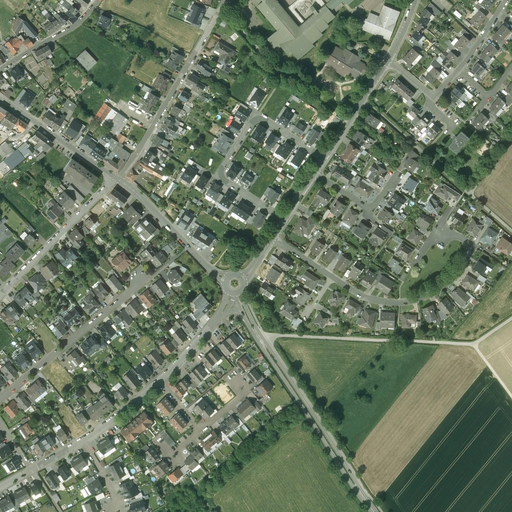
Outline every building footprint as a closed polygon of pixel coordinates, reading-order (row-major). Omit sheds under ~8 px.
[(299,26),(276,0),(261,0),(262,1),(257,6),(277,30),(267,38),(274,47),(278,44),(287,54),(291,51),(298,59),(314,46),(312,43),(323,34),(321,32),(329,25),(327,23),(335,16),(333,14),(346,3),(347,5),(353,0),(325,0),(327,2),(325,4),(321,7),(317,11),(313,6),(310,8),(314,13),(304,22),(301,25),(299,26)] [(304,22),(294,9),(304,0),(315,0),(321,7),(325,4),(321,0),(296,0),(287,8),(301,25),(304,22)] [(480,4),(476,0),(474,3),(477,5),(481,9),(483,6),(480,4)] [(492,5),(486,0),(483,0),(480,4),(483,6),(487,10),(492,5)] [(71,5),(70,6),(64,1),(61,5),(63,7),(64,7),(73,15),(77,10),(71,5)] [(190,12),(202,17),(204,13),(203,13),(204,10),(205,9),(198,7),(193,5),(190,12)] [(384,6),(379,17),(370,13),(367,20),(366,19),(362,29),(389,40),(392,33),(391,32),(399,12),(384,6)] [(73,15),(64,7),(62,10),(69,17),(68,18),(69,19),(68,20),(72,24),(77,18),(73,15)] [(426,9),(421,15),(423,16),(427,20),(432,14),(429,12),(430,11),(427,8),(426,9)] [(485,17),(479,11),(474,16),(481,22),(485,17)] [(201,21),(202,17),(190,12),(187,19),(192,22),(198,24),(200,20),(201,21)] [(59,16),(57,14),(55,15),(57,18),(52,21),(48,18),(47,19),(50,22),(51,22),(56,30),(66,22),(65,21),(59,16)] [(474,16),(472,14),(467,19),(476,27),(481,22),(474,16)] [(105,16),(101,15),(97,25),(105,28),(107,23),(109,24),(111,19),(105,16)] [(423,16),(418,22),(420,23),(424,27),(429,21),(427,20),(423,16)] [(25,21),(18,17),(11,29),(16,35),(22,25),(33,38),(37,35),(25,21)] [(50,22),(42,29),(48,36),(56,30),(51,22),(50,22)] [(420,23),(415,29),(417,31),(421,34),(426,29),(424,27),(420,23)] [(503,25),(497,32),(504,38),(510,31),(507,28),(503,25)] [(417,31),(412,36),(413,37),(417,40),(418,41),(423,36),(421,34),(417,31)] [(504,38),(497,32),(492,38),(498,43),(502,46),(506,41),(504,38)] [(28,38),(24,40),(20,34),(17,37),(23,44),(27,49),(33,45),(31,41),(30,41),(28,38)] [(470,41),(463,35),(458,41),(465,46),(470,41)] [(12,40),(11,41),(17,48),(23,44),(17,37),(12,40)] [(458,41),(455,38),(451,44),(456,48),(460,52),(465,46),(458,41)] [(17,48),(11,41),(12,40),(11,39),(5,44),(9,48),(11,51),(13,53),(18,49),(17,48)] [(233,51),(219,42),(214,49),(220,53),(219,55),(221,56),(218,61),(225,65),(233,51)] [(495,48),(491,44),(485,51),(492,56),(497,50),(495,48)] [(6,51),(3,46),(0,48),(5,56),(11,51),(9,48),(6,51)] [(47,46),(41,49),(45,56),(51,53),(47,46)] [(347,52),(344,50),(343,52),(335,46),(331,53),(332,54),(332,55),(330,54),(327,59),(329,61),(327,64),(334,69),(335,68),(338,70),(338,71),(345,75),(347,71),(354,75),(355,73),(359,75),(361,72),(364,74),(368,68),(364,66),(365,65),(358,61),(359,60),(357,58),(357,57),(347,51),(347,52)] [(419,54),(412,48),(407,54),(414,60),(419,54)] [(45,56),(41,49),(34,53),(38,60),(45,56)] [(85,50),(76,58),(87,71),(96,62),(85,50)] [(179,54),(174,51),(173,52),(170,57),(171,57),(179,62),(182,58),(179,56),(179,54)] [(492,56),(485,51),(480,57),(485,61),(487,63),(492,56)] [(452,52),(451,52),(446,57),(453,63),(457,57),(452,52)] [(414,60),(407,54),(403,59),(407,63),(409,65),(414,60)] [(444,54),(441,58),(439,57),(438,59),(443,63),(448,68),(453,63),(446,57),(444,54)] [(170,57),(166,65),(175,70),(179,62),(171,57),(170,57)] [(207,65),(200,60),(195,68),(209,76),(213,70),(214,69),(207,65)] [(436,61),(435,60),(431,65),(434,67),(437,70),(441,65),(436,61)] [(480,65),(477,63),(472,70),(476,73),(478,76),(484,69),(480,65)] [(19,70),(17,67),(10,72),(12,76),(15,81),(23,75),(19,70)] [(437,70),(434,67),(429,73),(436,78),(440,73),(437,70)] [(19,70),(23,75),(24,77),(28,74),(23,68),(19,70)] [(429,73),(424,78),(426,80),(431,84),(436,78),(429,73)] [(199,78),(192,74),(187,83),(193,87),(201,91),(203,93),(207,87),(197,81),(199,78)] [(162,75),(161,75),(161,76),(160,75),(160,76),(159,76),(158,78),(158,79),(159,79),(155,86),(163,91),(169,80),(162,75)] [(397,80),(391,86),(397,91),(403,84),(397,80)] [(408,89),(403,84),(397,91),(402,96),(408,89)] [(5,93),(1,91),(0,92),(8,98),(13,90),(10,87),(9,89),(8,89),(5,93)] [(457,88),(456,87),(452,92),(462,101),(467,96),(460,90),(457,88)] [(471,95),(463,87),(461,89),(461,90),(467,95),(469,97),(471,95)] [(408,89),(402,96),(408,101),(409,99),(413,94),(408,89)] [(18,97),(21,99),(25,92),(26,93),(26,92),(23,90),(18,97)] [(191,95),(183,90),(179,97),(186,102),(191,95)] [(260,92),(257,90),(253,96),(250,102),(253,104),(253,103),(254,104),(258,107),(265,96),(260,93),(260,92)] [(33,98),(26,93),(25,92),(21,99),(19,101),(27,106),(33,98)] [(462,101),(452,92),(447,98),(452,102),(454,104),(455,101),(459,105),(462,102),(462,101)] [(54,93),(47,98),(52,103),(58,98),(54,93)] [(159,98),(149,93),(147,97),(148,97),(146,101),(154,105),(159,98)] [(67,98),(62,104),(72,111),(76,104),(67,98)] [(505,103),(499,98),(494,103),(500,108),(505,103)] [(146,101),(145,100),(143,104),(145,105),(143,109),(150,113),(154,105),(146,101)] [(98,120),(102,123),(112,109),(104,103),(95,118),(96,119),(98,120)] [(500,108),(494,103),(489,108),(492,110),(495,114),(500,108)] [(181,109),(174,105),(170,112),(181,118),(185,112),(181,109)] [(185,105),(182,109),(181,109),(185,112),(188,113),(191,109),(185,105)] [(410,107),(406,111),(414,118),(416,116),(419,112),(411,105),(410,107)] [(246,110),(240,106),(235,114),(236,115),(241,118),(245,121),(250,113),(246,110)] [(112,109),(102,123),(109,128),(108,129),(114,134),(117,130),(125,118),(112,109)] [(286,109),(283,113),(278,120),(286,125),(290,120),(294,114),(293,113),(286,109)] [(495,114),(492,110),(490,113),(494,117),(496,119),(498,116),(495,114)] [(18,119),(8,112),(7,112),(1,122),(11,129),(15,124),(18,119)] [(53,116),(46,112),(41,120),(48,124),(53,116)] [(481,113),(476,118),(483,124),(488,119),(485,117),(481,113)] [(379,123),(373,118),(374,117),(369,114),(364,121),(375,128),(376,128),(378,130),(383,124),(379,121),(379,122),(380,122),(379,123)] [(53,116),(48,124),(57,130),(65,116),(63,115),(60,119),(56,117),(56,118),(53,116)] [(492,119),(487,115),(485,117),(488,119),(492,123),(496,119),(494,117),(492,119)] [(336,116),(332,120),(337,124),(340,119),(336,116)] [(420,120),(414,127),(420,132),(429,121),(424,116),(420,120)] [(120,132),(129,120),(125,118),(117,130),(120,132)] [(167,118),(161,127),(178,137),(183,128),(179,126),(177,128),(173,125),(175,122),(167,118)] [(476,118),(472,124),(481,132),(482,131),(484,130),(485,130),(485,128),(486,127),(483,124),(476,118)] [(27,125),(18,119),(15,124),(18,129),(22,132),(27,125)] [(81,126),(72,121),(65,132),(74,138),(79,130),(81,126)] [(234,121),(233,121),(228,128),(236,133),(241,126),(240,125),(234,121)] [(301,124),(298,122),(293,130),(301,135),(303,132),(306,127),(303,125),(303,124),(302,123),(301,124)] [(259,124),(251,136),(258,141),(259,141),(263,135),(267,129),(259,124)] [(430,128),(426,134),(427,134),(426,135),(431,139),(439,130),(434,125),(430,128)] [(428,127),(422,133),(425,136),(426,135),(427,134),(426,134),(430,128),(428,127)] [(106,132),(112,137),(114,134),(108,129),(106,132)] [(320,134),(313,129),(311,132),(307,137),(306,139),(313,143),(317,139),(320,134)] [(47,138),(37,131),(31,138),(41,145),(47,138)] [(367,137),(358,131),(353,139),(361,145),(367,149),(372,141),(367,137)] [(112,137),(106,132),(104,135),(102,138),(108,142),(112,137)] [(455,136),(452,140),(453,141),(448,146),(456,153),(459,149),(465,141),(466,142),(469,138),(461,132),(456,137),(455,136)] [(78,143),(77,144),(83,148),(89,139),(89,140),(92,136),(88,133),(86,135),(83,138),(83,137),(78,143)] [(121,144),(126,137),(119,133),(115,140),(121,144)] [(222,133),(218,140),(228,146),(232,140),(227,136),(222,133)] [(279,138),(271,133),(265,142),(273,147),(276,143),(279,138)] [(164,139),(157,135),(153,143),(162,148),(168,151),(170,148),(167,147),(169,143),(163,140),(164,139)] [(52,142),(47,138),(41,145),(43,146),(47,149),(52,142)] [(89,140),(89,139),(83,148),(90,153),(95,146),(90,142),(91,141),(89,140)] [(14,152),(5,159),(4,160),(3,161),(0,163),(0,171),(4,176),(32,151),(29,147),(31,145),(27,140),(14,152)] [(115,140),(108,150),(109,150),(112,152),(115,147),(117,145),(118,142),(115,140)] [(228,146),(218,140),(214,146),(219,149),(224,152),(228,146)] [(5,141),(0,145),(0,154),(4,160),(5,159),(14,152),(5,141)] [(293,147),(286,142),(283,147),(278,154),(286,159),(293,147)] [(162,148),(153,143),(151,145),(158,150),(161,151),(162,148)] [(271,150),(274,152),(279,145),(276,143),(273,147),(271,150)] [(354,147),(349,144),(345,150),(355,157),(359,151),(354,147)] [(117,145),(115,147),(128,155),(125,160),(126,161),(130,154),(122,148),(117,145)] [(158,150),(151,145),(149,150),(156,154),(158,150)] [(278,155),(278,154),(283,147),(279,145),(274,152),(278,155)] [(367,152),(356,145),(354,147),(359,151),(365,155),(367,152)] [(107,154),(95,146),(90,153),(102,161),(107,154)] [(128,155),(115,147),(112,152),(113,154),(115,154),(122,158),(125,160),(128,155)] [(149,150),(148,149),(144,158),(151,162),(152,161),(156,154),(149,150)] [(109,150),(107,154),(102,161),(107,165),(109,161),(108,160),(113,154),(112,152),(109,150)] [(306,155),(298,150),(295,156),(291,162),(299,167),(306,155)] [(355,157),(345,150),(341,157),(345,160),(351,163),(355,157)] [(42,152),(35,158),(38,161),(45,155),(42,152)] [(411,157),(406,164),(405,163),(403,166),(411,171),(415,166),(417,167),(419,164),(414,160),(416,157),(412,155),(412,154),(411,157)] [(122,160),(117,167),(112,163),(110,167),(118,173),(121,169),(126,161),(125,160),(122,158),(121,159),(122,160)] [(151,162),(144,158),(142,161),(154,167),(156,164),(152,161),(151,162)] [(98,178),(71,159),(64,169),(80,180),(80,181),(83,183),(83,182),(91,188),(98,178)] [(387,172),(390,168),(377,159),(374,163),(387,172)] [(142,161),(140,160),(138,163),(141,165),(141,166),(162,179),(163,177),(162,177),(164,174),(154,167),(142,161)] [(138,163),(127,176),(133,181),(139,174),(136,172),(141,166),(141,165),(138,163)] [(241,168),(234,163),(230,168),(227,174),(229,175),(232,177),(234,179),(236,176),(241,168)] [(386,171),(374,163),(370,170),(373,172),(370,177),(377,182),(383,174),(383,175),(386,171)] [(197,172),(188,166),(181,177),(190,183),(191,181),(196,174),(197,172)] [(333,174),(332,175),(339,180),(345,171),(338,167),(333,174)] [(345,171),(339,180),(347,185),(348,184),(351,179),(353,176),(345,171)] [(254,178),(245,173),(240,180),(249,186),(251,183),(254,178)] [(209,179),(202,175),(201,177),(196,185),(202,189),(209,179)] [(409,177),(407,179),(402,187),(405,189),(405,190),(406,191),(406,190),(410,192),(416,182),(409,177)] [(169,196),(175,183),(171,181),(165,194),(169,196)] [(218,192),(221,187),(214,182),(206,194),(213,198),(213,199),(218,192)] [(361,182),(359,186),(357,185),(354,189),(367,198),(373,190),(368,187),(361,182)] [(68,191),(60,184),(58,187),(63,192),(64,192),(66,193),(68,191)] [(84,199),(70,185),(66,189),(80,203),(84,199)] [(455,193),(445,186),(442,189),(439,187),(435,193),(446,200),(449,196),(452,198),(455,193)] [(280,194),(271,188),(271,189),(266,196),(265,197),(270,200),(269,201),(274,204),(280,194)] [(114,189),(108,197),(112,200),(113,199),(115,201),(121,194),(114,189)] [(331,196),(320,190),(315,197),(316,198),(320,201),(325,204),(331,196)] [(220,203),(228,208),(231,204),(236,197),(227,191),(224,196),(220,203)] [(66,193),(64,192),(63,192),(56,199),(62,205),(66,209),(74,201),(66,193)] [(221,194),(218,192),(213,199),(213,198),(213,199),(216,201),(221,194)] [(400,197),(394,193),(394,194),(392,197),(391,197),(392,197),(390,200),(389,200),(390,200),(388,203),(387,203),(387,204),(391,206),(399,211),(398,210),(405,200),(400,197)] [(121,194),(115,201),(122,206),(128,199),(121,194)] [(220,203),(224,196),(221,194),(216,201),(219,204),(220,203)] [(312,204),(316,207),(320,201),(316,198),(312,204)] [(437,201),(432,198),(429,202),(430,205),(428,207),(427,207),(430,211),(431,211),(436,214),(441,208),(437,206),(437,205),(437,204),(436,203),(437,201)] [(58,205),(52,199),(48,203),(52,207),(53,206),(55,208),(58,205)] [(234,212),(240,216),(247,205),(241,201),(237,207),(234,212)] [(345,206),(337,201),(330,211),(338,216),(345,206)] [(249,215),(253,209),(247,205),(240,216),(246,220),(249,215)] [(55,208),(53,206),(52,207),(51,209),(50,209),(50,210),(48,210),(47,211),(47,213),(51,217),(54,220),(61,213),(55,208)] [(132,207),(123,215),(127,219),(129,217),(135,223),(138,221),(141,217),(138,214),(140,212),(136,207),(134,209),(132,207)] [(119,208),(117,211),(114,208),(111,211),(116,217),(122,211),(119,208)] [(313,211),(308,208),(305,214),(310,217),(313,211)] [(358,214),(350,209),(342,221),(351,226),(358,214)] [(389,212),(384,209),(379,217),(388,223),(393,215),(389,212)] [(327,210),(322,218),(325,220),(330,212),(327,210)] [(266,216),(259,212),(256,217),(253,221),(260,226),(266,216)] [(192,219),(190,218),(190,216),(187,214),(185,214),(184,213),(183,213),(181,217),(177,224),(179,225),(179,226),(182,228),(184,228),(186,229),(190,223),(192,219)] [(465,218),(457,213),(455,215),(452,220),(460,226),(465,218)] [(425,216),(421,214),(418,219),(419,219),(416,224),(421,227),(425,229),(428,224),(429,224),(431,220),(428,218),(426,216),(425,216)] [(92,219),(90,217),(84,223),(89,229),(95,223),(92,219)] [(318,223),(310,217),(309,220),(315,224),(317,226),(318,223)] [(140,223),(135,228),(141,233),(151,224),(145,218),(140,223)] [(313,227),(307,223),(306,223),(301,219),(294,230),(301,235),(303,232),(308,235),(313,227)] [(482,225),(473,219),(466,230),(475,236),(482,225)] [(357,228),(354,232),(363,238),(370,228),(361,222),(357,228)] [(156,229),(151,224),(141,233),(146,239),(153,232),(156,229)] [(392,232),(385,227),(383,230),(387,233),(390,235),(392,232)] [(377,228),(369,241),(377,246),(381,240),(382,240),(387,233),(383,230),(382,231),(379,229),(377,228)] [(492,230),(487,228),(480,240),(484,242),(485,241),(487,242),(491,245),(497,236),(491,232),(492,230)] [(13,234),(8,229),(4,232),(8,237),(13,234)] [(83,236),(76,229),(69,236),(77,245),(80,248),(83,244),(79,239),(83,236)] [(209,247),(210,244),(213,239),(197,229),(192,236),(194,237),(191,241),(194,242),(194,243),(202,247),(205,249),(207,246),(209,247)] [(417,232),(413,229),(407,239),(416,245),(423,235),(417,232)] [(29,233),(23,240),(29,246),(35,240),(29,233)] [(77,245),(70,237),(68,240),(74,246),(75,247),(77,245)] [(214,238),(213,239),(210,244),(215,247),(219,241),(214,238)] [(511,243),(502,238),(496,247),(497,247),(500,249),(500,250),(501,248),(507,253),(510,248),(511,249),(511,248),(511,243)] [(324,245),(316,240),(310,250),(318,255),(322,249),(324,245)] [(23,250),(16,243),(4,255),(7,257),(11,262),(14,259),(15,260),(21,254),(20,253),(23,250)] [(413,250),(402,243),(395,252),(407,260),(413,250)] [(151,244),(146,248),(146,249),(140,254),(147,262),(150,259),(158,253),(151,244)] [(172,250),(168,245),(164,248),(167,251),(168,253),(171,251),(172,250)] [(337,252),(330,248),(323,258),(331,263),(334,258),(337,252)] [(66,253),(63,249),(56,255),(66,267),(77,257),(75,254),(71,249),(66,253)] [(158,253),(150,259),(154,264),(157,261),(160,264),(166,259),(160,251),(158,253)] [(123,252),(112,262),(120,272),(132,262),(123,252)] [(277,258),(275,262),(286,270),(292,262),(280,254),(277,258)] [(502,260),(492,254),(490,256),(500,263),(502,260)] [(277,258),(272,255),(268,262),(273,265),(275,262),(277,258)] [(343,256),(339,260),(335,266),(343,271),(350,260),(343,256)] [(7,257),(0,263),(0,274),(2,276),(5,273),(6,274),(6,273),(11,268),(12,268),(11,267),(14,264),(11,262),(7,257)] [(490,263),(481,257),(478,261),(478,262),(474,268),(482,274),(486,268),(490,271),(493,266),(490,264),(490,263)] [(399,263),(392,258),(388,264),(393,267),(391,269),(397,274),(402,267),(398,265),(399,263)] [(52,262),(47,265),(54,275),(57,272),(59,271),(56,267),(52,262)] [(47,265),(42,269),(47,276),(49,279),(54,275),(47,265)] [(350,272),(348,275),(349,275),(355,279),(362,270),(355,265),(350,272)] [(272,268),(266,277),(274,282),(277,278),(276,277),(279,273),(276,271),(272,268)] [(179,272),(175,270),(170,271),(168,276),(169,281),(174,283),(175,287),(180,285),(181,283),(179,281),(181,277),(179,272)] [(308,279),(305,284),(311,288),(313,289),(319,280),(306,271),(302,276),(308,279)] [(374,275),(368,271),(360,283),(368,288),(374,278),(376,276),(374,275)] [(39,274),(34,278),(33,277),(28,281),(31,285),(32,287),(33,287),(36,291),(41,288),(40,286),(45,283),(45,282),(39,275),(39,274)] [(377,280),(374,284),(377,286),(383,276),(380,274),(377,280)] [(476,281),(467,275),(462,282),(473,290),(479,282),(476,281)] [(113,276),(106,282),(115,292),(122,286),(116,279),(114,276),(113,276)] [(394,283),(383,276),(377,286),(388,293),(394,283)] [(106,286),(100,279),(97,281),(100,284),(103,287),(106,286)] [(159,281),(155,284),(152,286),(152,287),(156,292),(158,294),(161,292),(161,293),(166,289),(159,281)] [(268,286),(263,283),(260,287),(263,289),(262,292),(269,296),(274,290),(268,286)] [(100,284),(93,289),(100,298),(101,299),(102,299),(104,298),(107,296),(107,295),(108,293),(103,287),(100,284)] [(309,294),(297,286),(294,291),(299,294),(296,299),(295,299),(302,304),(303,304),(309,294)] [(25,300),(31,294),(25,287),(25,288),(24,287),(22,289),(23,290),(19,293),(25,300)] [(465,294),(458,288),(455,291),(454,290),(451,294),(456,299),(455,300),(460,305),(462,302),(463,303),(468,298),(469,297),(465,294)] [(156,301),(147,291),(144,293),(145,294),(143,296),(142,296),(141,296),(141,298),(140,298),(144,303),(148,308),(156,301)] [(25,300),(19,293),(19,292),(13,297),(18,303),(22,308),(28,303),(25,300)] [(336,295),(332,292),(328,299),(333,302),(332,305),(336,307),(343,296),(337,292),(336,295)] [(473,297),(467,292),(465,294),(469,297),(468,298),(471,300),(473,297)] [(33,293),(31,294),(25,300),(28,303),(29,304),(34,300),(36,302),(39,300),(33,293)] [(209,304),(200,294),(193,300),(201,308),(200,309),(202,312),(203,311),(205,313),(212,307),(212,306),(210,304),(209,304)] [(92,298),(90,295),(84,300),(87,305),(83,308),(88,314),(99,305),(92,298)] [(302,304),(295,299),(296,299),(294,297),(292,300),(300,306),(302,304)] [(453,307),(446,298),(439,303),(441,307),(440,308),(441,310),(444,314),(444,313),(449,310),(453,307)] [(355,303),(349,299),(345,306),(349,309),(346,314),(351,316),(354,311),(356,312),(359,306),(355,304),(355,303)] [(139,306),(135,301),(126,308),(126,309),(131,314),(132,316),(138,312),(138,313),(142,310),(139,306)] [(294,306),(286,301),(280,311),(286,315),(286,314),(292,318),(296,312),(292,309),(294,306)] [(20,315),(11,304),(5,309),(14,320),(20,315)] [(142,304),(141,304),(139,306),(142,310),(144,313),(147,311),(142,304)] [(432,305),(423,308),(424,311),(423,311),(426,318),(428,317),(429,321),(437,318),(438,323),(440,323),(441,320),(441,318),(438,312),(436,313),(432,305)] [(5,309),(0,313),(0,314),(5,321),(7,324),(10,322),(11,322),(14,320),(5,309)] [(64,317),(64,318),(65,320),(66,320),(70,326),(74,323),(75,323),(76,324),(77,324),(77,323),(78,322),(78,321),(77,320),(81,317),(74,309),(64,317)] [(368,310),(365,309),(363,316),(362,316),(361,319),(360,323),(367,325),(367,326),(371,327),(374,317),(375,312),(368,310)] [(444,314),(441,310),(438,312),(441,318),(441,320),(446,317),(444,313),(444,314)] [(197,312),(193,315),(197,320),(202,316),(197,312)] [(318,316),(318,315),(313,322),(319,326),(320,324),(323,326),(329,318),(320,312),(318,316)] [(394,313),(381,312),(380,322),(380,327),(381,327),(394,327),(394,313)] [(124,316),(122,313),(120,314),(119,314),(113,319),(117,324),(122,321),(126,326),(130,323),(124,316)] [(416,315),(402,315),(402,328),(408,328),(408,323),(416,323),(416,315)] [(197,326),(189,317),(182,322),(190,332),(197,326)] [(302,321),(298,318),(292,326),(296,329),(302,321)] [(63,322),(60,319),(58,321),(60,324),(60,323),(64,328),(66,326),(63,322)] [(55,327),(55,328),(52,330),(59,338),(67,332),(64,328),(60,323),(60,324),(57,325),(56,326),(55,327)] [(107,323),(100,329),(108,339),(115,333),(110,327),(107,323)] [(119,331),(113,324),(110,327),(115,333),(115,334),(119,331)] [(178,329),(175,325),(172,328),(176,333),(172,335),(175,339),(179,343),(186,338),(179,330),(178,329)] [(236,337),(233,334),(226,340),(234,349),(241,343),(236,337)] [(97,343),(93,337),(88,340),(88,339),(87,340),(88,340),(85,342),(84,342),(85,343),(81,346),(83,349),(83,351),(85,353),(86,353),(89,356),(100,347),(101,346),(97,343)] [(103,338),(97,343),(101,346),(100,347),(103,350),(109,345),(103,338)] [(41,346),(35,340),(32,342),(33,343),(38,349),(41,346)] [(234,349),(226,340),(220,345),(220,346),(223,349),(227,355),(234,349)] [(168,341),(160,347),(167,355),(172,351),(173,352),(175,350),(175,349),(170,343),(168,341)] [(38,349),(33,343),(26,349),(34,359),(35,357),(36,357),(39,354),(41,352),(38,349)] [(220,358),(214,349),(208,354),(215,362),(220,358)] [(29,357),(23,351),(20,353),(21,354),(26,360),(29,357)] [(80,358),(74,351),(65,359),(66,360),(63,362),(66,365),(66,366),(67,368),(68,368),(68,369),(71,366),(73,368),(82,361),(79,358),(80,358)] [(158,355),(155,351),(154,351),(147,357),(153,364),(156,368),(157,367),(164,361),(158,355)] [(21,354),(17,357),(16,355),(13,358),(14,360),(16,362),(15,364),(16,365),(18,365),(21,369),(29,363),(26,360),(21,354)] [(215,362),(208,354),(202,359),(205,363),(209,367),(215,362)] [(244,356),(236,363),(243,370),(245,369),(250,364),(244,356)] [(8,362),(0,368),(5,375),(9,379),(17,373),(10,364),(8,362)] [(250,364),(245,369),(247,371),(254,365),(251,363),(250,364)] [(151,366),(149,364),(147,366),(152,373),(155,371),(151,366)] [(146,365),(138,371),(144,378),(145,379),(147,377),(150,375),(152,373),(147,366),(146,365)] [(203,370),(200,366),(194,370),(201,379),(207,374),(203,370)] [(136,374),(131,368),(128,370),(129,371),(130,371),(134,376),(136,374)] [(209,371),(206,368),(203,370),(207,374),(209,377),(212,375),(209,371)] [(254,369),(247,375),(253,383),(257,380),(261,377),(260,377),(254,369)] [(201,379),(194,370),(189,374),(192,378),(197,384),(202,379),(201,379)] [(129,371),(122,378),(133,390),(140,383),(134,376),(130,371),(129,371)] [(197,384),(192,378),(190,380),(190,381),(195,387),(198,385),(197,384)] [(184,379),(178,383),(184,390),(190,385),(187,383),(184,379)] [(42,385),(38,380),(32,385),(39,395),(45,390),(42,385)] [(266,380),(256,388),(262,395),(263,397),(265,398),(268,395),(266,393),(273,387),(266,380)] [(195,387),(190,381),(187,383),(190,385),(193,390),(195,388),(195,387)] [(50,390),(44,383),(42,385),(45,390),(46,393),(50,390)] [(184,390),(178,383),(173,388),(177,392),(180,397),(180,396),(186,392),(184,390)] [(39,395),(32,385),(26,390),(29,395),(33,399),(34,399),(39,395)] [(93,396),(85,386),(80,389),(88,400),(93,396)] [(122,387),(114,394),(120,401),(128,394),(122,387)] [(21,394),(15,398),(24,409),(30,405),(25,399),(21,394)] [(33,399),(29,395),(27,397),(33,404),(36,401),(34,399),(33,399)] [(106,396),(93,406),(100,415),(100,416),(113,406),(106,396)] [(165,397),(156,405),(165,415),(174,408),(165,397)] [(263,397),(259,400),(263,405),(268,401),(265,398),(263,397)] [(252,404),(248,399),(242,404),(250,413),(255,409),(256,409),(252,404)] [(198,405),(193,409),(198,414),(200,412),(208,405),(204,400),(198,405)] [(261,408),(255,401),(252,404),(256,409),(255,409),(257,411),(261,408)] [(16,409),(11,403),(4,408),(11,417),(18,412),(16,409)] [(242,404),(237,409),(245,418),(250,413),(242,404)] [(208,405),(200,412),(205,419),(209,415),(214,411),(213,411),(209,405),(208,405)] [(87,410),(91,415),(94,420),(100,415),(93,406),(87,410)] [(215,409),(213,411),(214,411),(209,415),(211,418),(217,412),(215,409)] [(140,416),(138,418),(138,417),(132,421),(141,432),(144,429),(149,424),(150,424),(153,422),(144,411),(139,416),(140,416)] [(85,417),(81,413),(79,414),(78,413),(74,416),(81,425),(88,421),(85,417)] [(178,413),(169,420),(178,431),(187,424),(178,413)] [(244,419),(238,413),(236,415),(238,417),(242,422),(244,419)] [(235,420),(231,416),(225,421),(233,430),(237,426),(239,425),(235,420)] [(242,422),(238,417),(235,420),(239,425),(237,426),(238,427),(243,423),(242,422)] [(132,421),(127,425),(128,426),(126,427),(121,431),(129,442),(132,439),(132,438),(138,434),(141,432),(132,421)] [(233,430),(225,421),(219,426),(222,430),(226,435),(227,434),(233,430)] [(27,423),(23,425),(23,426),(22,427),(22,426),(18,428),(25,439),(28,437),(26,434),(28,433),(32,431),(27,423)] [(63,430),(62,428),(56,432),(58,435),(61,440),(64,439),(68,437),(67,436),(70,434),(66,428),(63,430)] [(169,437),(164,430),(159,434),(165,441),(169,437)] [(226,435),(222,430),(219,433),(220,434),(225,439),(228,436),(227,434),(226,435)] [(217,436),(213,431),(207,436),(215,446),(220,441),(221,440),(217,436)] [(215,446),(207,436),(201,442),(205,446),(208,451),(209,450),(215,446)] [(48,441),(46,437),(40,441),(45,450),(51,446),(48,441)] [(110,441),(108,437),(103,441),(109,450),(114,447),(110,441)] [(169,437),(165,441),(170,448),(175,444),(169,437)] [(40,441),(34,445),(36,448),(39,453),(45,450),(40,441)] [(109,450),(103,441),(97,445),(100,449),(103,454),(104,454),(109,450)] [(0,449),(0,454),(2,458),(12,452),(7,445),(6,445),(0,449)] [(146,445),(140,449),(144,454),(145,453),(150,449),(146,445)] [(208,451),(205,446),(202,449),(203,450),(207,456),(208,456),(211,453),(209,450),(208,451)] [(158,456),(151,448),(150,449),(145,453),(152,462),(157,457),(158,456)] [(200,453),(197,448),(190,454),(191,455),(196,461),(202,456),(203,456),(200,453)] [(103,454),(100,449),(96,452),(100,459),(105,456),(104,454),(103,454)] [(81,455),(76,458),(82,468),(87,465),(87,464),(84,459),(81,455)] [(196,461),(191,455),(184,461),(186,464),(191,469),(198,463),(196,461)] [(120,456),(112,461),(114,465),(119,462),(122,461),(120,456)] [(11,460),(6,464),(10,471),(20,464),(16,457),(11,460)] [(82,468),(76,458),(71,462),(74,466),(77,471),(82,468)] [(157,465),(153,468),(154,469),(157,472),(157,474),(158,476),(160,476),(164,472),(169,468),(163,460),(157,465)] [(114,465),(109,467),(112,474),(122,468),(119,462),(114,465)] [(154,464),(148,469),(150,472),(154,469),(153,468),(157,465),(155,463),(154,464)] [(186,464),(182,468),(186,473),(191,469),(186,464)] [(71,475),(64,465),(57,470),(60,474),(63,479),(64,479),(71,475)] [(77,471),(74,466),(70,469),(75,476),(79,473),(77,471)] [(122,468),(112,474),(115,480),(121,477),(125,475),(125,474),(122,468)] [(178,468),(169,476),(173,482),(181,475),(183,474),(179,470),(178,468)] [(53,476),(51,473),(45,478),(52,488),(58,484),(58,483),(53,476)] [(95,481),(93,476),(85,481),(88,485),(95,481)] [(95,481),(88,485),(93,493),(102,488),(97,480),(95,481)] [(131,481),(119,485),(122,492),(124,491),(134,487),(131,481)] [(38,490),(34,483),(33,483),(30,484),(31,485),(29,485),(30,486),(34,494),(35,495),(39,493),(40,493),(38,490)] [(27,493),(24,487),(18,490),(24,500),(29,498),(29,497),(27,493)] [(135,487),(134,487),(124,491),(127,498),(138,494),(135,487)] [(24,500),(18,490),(13,493),(16,498),(19,503),(24,500)] [(103,492),(95,496),(97,501),(105,497),(103,492)] [(11,502),(8,496),(3,499),(8,509),(13,506),(11,502)] [(8,509),(3,499),(0,500),(0,506),(0,507),(2,511),(3,511),(8,509)] [(132,504),(130,504),(131,506),(130,506),(131,509),(132,509),(132,511),(141,511),(142,511),(146,510),(143,500),(140,501),(132,504)] [(95,501),(84,505),(87,510),(97,506),(95,501)]
